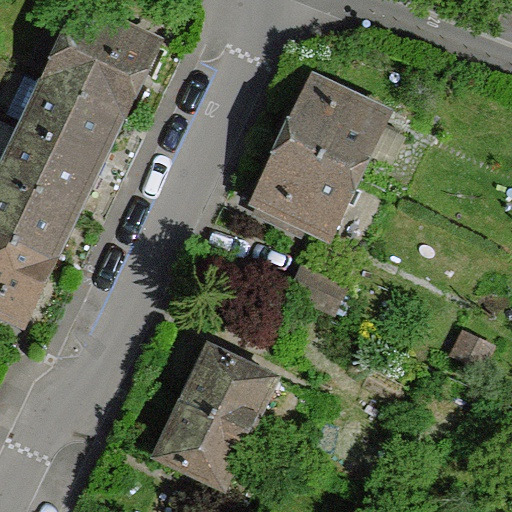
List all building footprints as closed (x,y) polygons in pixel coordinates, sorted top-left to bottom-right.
[(49,82),(56,86),(124,119),(154,60),(112,40),(118,27),(83,11),(49,82)] [(56,86),(32,134),(100,168),(124,119),(56,86)] [(310,97),(286,146),(358,179),(382,130),(310,97)] [(32,134),(9,184),(78,216),(100,168),(32,134)] [(335,229),(358,179),(286,146),(264,196),(335,229)] [(0,202),(0,239),(53,266),(78,216),(9,184),(0,202)] [(0,301),(29,316),(53,266),(0,239),(0,301)] [(346,291),(303,271),(291,298),(334,317),(346,291)] [(186,407),(250,438),(277,384),(212,353),(186,407)] [(250,438),(186,407),(159,460),(224,492),(250,438)]
